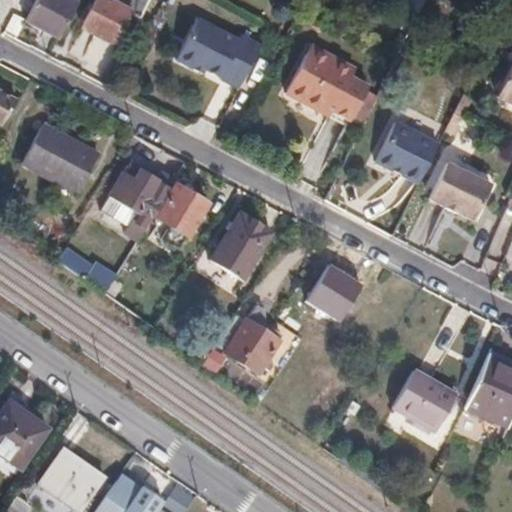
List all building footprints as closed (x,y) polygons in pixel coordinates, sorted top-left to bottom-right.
[(78,5),(69,0),(35,0),(24,21),(58,40),(78,5)] [(106,0),(96,0),(82,26),(113,42),(129,12),(106,0)] [(148,51),(164,21),(155,16),(139,46),(148,51)] [(237,91),(259,47),(241,39),(239,43),(195,21),(174,62),(193,72),(195,67),(204,72),(237,91)] [(328,64),(332,55),(311,45),(307,53),(328,64)] [(352,118),(353,116),(367,87),(369,84),(350,75),(355,66),(332,55),(328,64),(307,53),(287,93),(321,110),(324,104),(332,108),(352,118)] [(511,107),(511,66),(496,99),(511,107)] [(195,67),(193,72),(201,76),(204,72),(195,67)] [(353,116),(364,121),(379,93),(367,87),(353,116)] [(0,124),(1,125),(16,101),(0,92),(0,124)] [(329,114),(332,108),(324,104),(321,110),(329,114)] [(460,120),(452,116),(448,124),(456,128),(460,120)] [(374,162),(418,184),(438,145),(394,123),(374,162)] [(456,128),(448,124),(444,132),(444,133),(451,137),(456,128)] [(21,165),(77,193),(96,155),(40,127),(21,165)] [(132,162),(129,167),(154,182),(157,177),(132,162)] [(489,189),(445,166),(427,201),(444,210),(443,211),(454,216),(471,224),(489,189)] [(111,196),(151,220),(173,182),(159,174),(157,177),(154,182),(129,167),(111,196)] [(156,218),(185,236),(204,203),(175,186),(156,218)] [(241,278),(269,234),(238,214),(210,259),(241,278)] [(81,275),(105,287),(112,272),(89,260),(81,275)] [(377,312),(342,292),(329,315),(364,336),(377,312)] [(233,314),(215,341),(227,349),(224,353),(255,374),(276,341),(233,314)] [(463,410),(505,427),(511,407),(511,368),(486,357),(463,410)] [(412,369),(390,408),(432,433),(455,395),(412,369)] [(7,404),(0,413),(0,456),(18,468),(44,430),(7,404)] [(101,477),(63,450),(39,483),(78,511),(101,477)] [(18,468),(0,456),(0,470),(14,474),(18,468)] [(161,511),(120,479),(100,511),(161,511)] [(15,495),(3,511),(25,511),(30,506),(15,495)]
